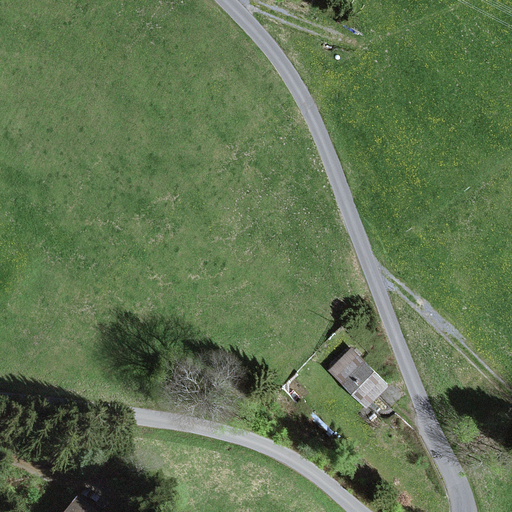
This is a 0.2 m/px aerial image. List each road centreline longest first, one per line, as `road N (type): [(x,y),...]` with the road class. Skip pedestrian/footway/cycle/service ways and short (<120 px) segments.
road 1 (unclassified): [(228,0),(306,101),(467,511)]
road 2 (unclassified): [(364,511),(298,462),(232,434),(0,398)]
road 3 (track): [(511,393),(372,274)]
road 4 (track): [(349,39),(232,4)]
